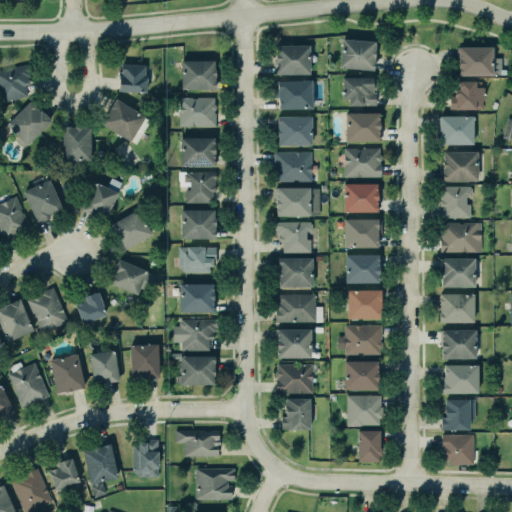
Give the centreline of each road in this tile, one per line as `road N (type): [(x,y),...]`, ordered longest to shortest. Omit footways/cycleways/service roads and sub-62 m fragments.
road 1 (tertiary): [(0,30),(173,25),(410,0),(464,2),(511,22)]
road 2 (residential): [(277,470),(254,441),(243,408),(246,0)]
road 3 (residential): [(417,76),(410,121),(409,482)]
road 4 (residential): [(0,450),(117,411),(243,408)]
road 5 (residential): [(511,485),(319,481),(277,470)]
road 6 (residential): [(73,31),(61,88),(74,99),(88,90),(73,31)]
